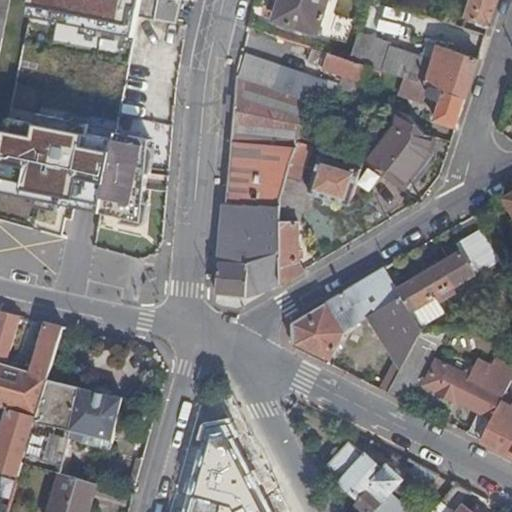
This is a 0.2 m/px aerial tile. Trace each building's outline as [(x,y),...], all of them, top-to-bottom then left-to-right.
[(0,0),(0,37),(1,37),(8,0),(0,0)] [(51,41),(130,57),(139,16),(154,19),(156,0),(31,0),(28,20),(54,25),(51,41)] [(156,0),(154,19),(176,23),(179,0),(156,0)] [(316,27),(324,0),(280,0),(276,14),(316,27)] [(490,22),(497,0),(470,0),(466,14),(490,22)] [(382,7),(377,32),(405,37),(410,13),(382,7)] [(466,95),(479,57),(439,44),(434,61),(389,46),(391,40),(358,29),(354,42),(349,57),(374,65),(381,68),(429,83),(466,95)] [(374,65),(349,57),(328,51),(323,66),(343,73),(369,82),(374,65)] [(242,54),(237,73),(298,92),(304,73),(242,54)] [(429,83),(381,68),(374,65),(369,82),(423,100),(426,93),(429,83)] [(233,102),(229,137),(299,139),(300,134),(313,98),(298,92),(237,73),(236,73),(233,102)] [(313,98),(319,78),(304,73),(298,92),(313,98)] [(369,82),(343,73),(339,82),(343,84),(342,87),(366,93),(369,82)] [(313,98),(329,104),(335,84),(319,78),(313,98)] [(457,123),(466,95),(429,83),(426,93),(440,98),(435,116),(457,123)] [(0,154),(0,190),(99,211),(100,206),(116,131),(118,121),(37,104),(35,114),(10,108),(0,154)] [(430,152),(436,134),(425,130),(416,122),(404,115),(369,159),(405,185),(430,152)] [(100,206),(99,211),(136,219),(141,215),(146,173),(129,171),(134,142),(135,134),(116,131),(100,206)] [(134,142),(149,143),(150,137),(135,134),(134,142)] [(281,281),(305,268),(299,255),(297,214),(304,177),(301,176),(313,145),(309,143),(311,138),(300,134),(299,139),(295,147),(279,197),(279,204),(281,281)] [(260,203),(279,204),(279,197),(295,147),(299,139),(229,137),(223,194),(238,195),(238,202),(260,203)] [(129,171),(146,173),(149,143),(134,142),(129,171)] [(310,189),(352,202),(364,168),(359,166),(361,160),(345,154),(342,161),(321,153),(310,189)] [(223,194),(223,202),(238,202),(238,195),(223,194)] [(223,202),(221,210),(237,210),(238,202),(223,202)] [(249,294),(281,281),(279,204),(260,203),(259,251),(248,251),(247,261),(235,260),(237,210),(221,210),(215,292),(249,294)] [(484,210),(475,216),(483,230),(485,234),(495,228),(484,210)] [(485,234),(483,230),(466,240),(470,247),(485,270),(501,260),(485,234)] [(434,269),(398,290),(413,313),(438,298),(485,270),(470,247),(450,259),(448,255),(432,264),(434,269)] [(511,253),(501,260),(511,277),(511,253)] [(389,394),(422,328),(413,313),(398,290),(386,268),(293,323),(293,347),(330,364),(348,330),(373,315),(399,356),(381,390),(389,394)] [(446,314),(438,298),(413,313),(422,328),(423,328),(446,314)] [(49,377),(65,325),(48,320),(32,371),(7,363),(22,315),(0,309),(0,404),(11,407),(0,442),(0,467),(13,472),(11,478),(18,481),(24,460),(49,377)] [(406,402),(446,328),(423,328),(422,328),(389,394),(406,402)] [(509,393),(511,386),(511,364),(499,358),(495,366),(481,359),(473,377),(440,361),(429,383),(441,389),(438,393),(457,402),(459,398),(483,410),(470,434),(485,442),(505,401),(509,393)] [(83,387),(49,377),(24,460),(62,472),(72,436),(73,429),(115,440),(126,397),(83,387)] [(511,404),(505,401),(485,442),(511,454),(511,404)] [(277,511),(234,417),(202,422),(183,511),(277,511)] [(114,446),(115,440),(73,429),(72,436),(114,446)] [(348,443),(328,465),(343,479),(340,481),(359,499),(356,502),(367,511),(371,511),(380,502),(385,502),(389,500),(391,495),(391,489),(400,478),(386,467),(384,470),(365,454),(363,456),(348,443)] [(435,472),(413,461),(408,471),(429,483),(435,472)] [(89,511),(98,482),(62,472),(50,511),(89,511)] [(473,491),(456,482),(440,501),(453,511),(457,511),(462,506),(473,491)] [(391,511),(430,511),(440,501),(416,483),(391,511)]
